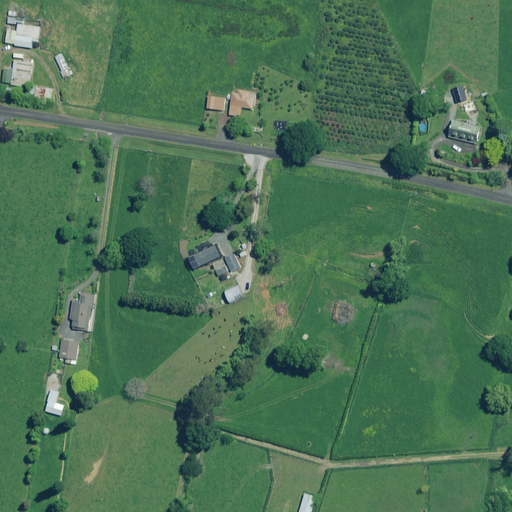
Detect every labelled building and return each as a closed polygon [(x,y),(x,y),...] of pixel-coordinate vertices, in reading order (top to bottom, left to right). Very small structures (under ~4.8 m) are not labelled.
[(41,27),(18,24),(17,31),(7,30),(6,43),(15,44),(15,46),(32,48),(33,41),(39,42),(41,27)] [(62,53),(54,56),(63,78),(73,74),(70,67),(68,68),(62,53)] [(11,83),(10,85),(29,87),(33,62),(14,59),(12,70),(11,83)] [(12,70),(3,69),(2,82),(11,83),(12,70)] [(53,89),(33,86),(31,96),(51,100),(53,89)] [(226,100),(231,100),(229,114),(240,116),(242,107),(252,109),(255,93),(239,90),(238,93),(232,92),(232,95),(227,94),(226,100)] [(225,98),(209,96),(207,108),(224,110),(225,98)] [(475,110),(473,101),(463,103),(465,112),(475,110)] [(448,137),(476,145),(481,127),(453,119),(448,137)] [(222,256),(217,245),(212,248),(209,240),(197,246),(200,253),(190,258),(195,269),(222,256)] [(240,268),(234,254),(225,258),(231,272),(240,268)] [(227,272),(225,267),(216,270),(219,276),(227,272)] [(243,298),(239,286),(226,291),(230,303),(243,298)] [(95,295),(80,293),(79,304),(72,303),(70,319),(73,320),(72,329),(88,331),(91,308),(93,309),(95,295)] [(78,343),(62,341),(60,358),(66,358),(66,363),(76,364),(78,343)] [(59,392),(52,390),(46,411),(63,416),(65,406),(56,403),(59,392)]
